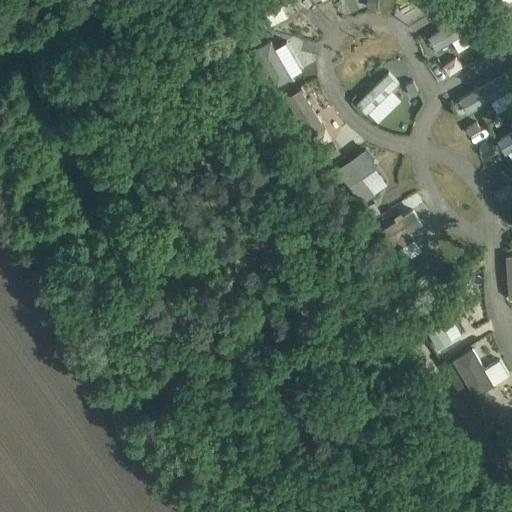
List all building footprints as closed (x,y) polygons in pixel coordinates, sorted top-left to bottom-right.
[(346,169),(373,151),(366,141),(339,159),(346,169)] [(356,191),(378,175),(369,163),(347,179),(356,191)] [(482,205),(452,218),(462,243),(492,230),(482,205)] [(422,307),(440,342),(463,330),(445,295),(422,307)] [(471,346),(451,357),(473,396),(475,394),(486,414),(511,400),(511,374),(511,375),(500,355),(481,365),(471,346)]
